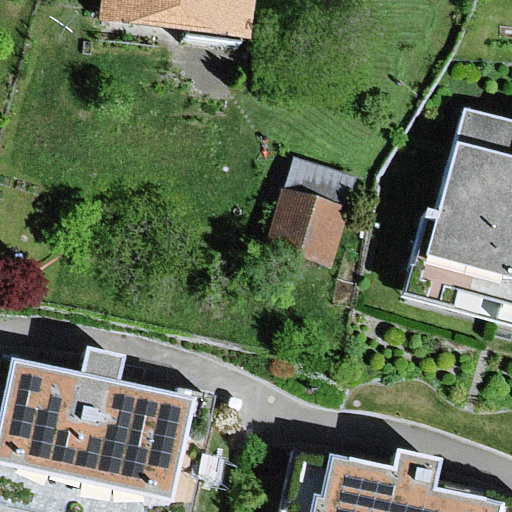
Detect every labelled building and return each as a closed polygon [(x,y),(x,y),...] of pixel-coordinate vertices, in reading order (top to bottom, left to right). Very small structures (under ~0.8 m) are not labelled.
[(109,0),(105,35),(260,54),(266,0),(109,0)] [(511,128),(459,114),(431,215),(418,212),(395,299),(511,330),(511,128)] [(347,213),(286,196),(269,255),(330,272),(347,213)] [(80,379),(0,361),(0,511),(4,511),(183,511),(206,407),(120,388),(125,369),(84,360),(80,379)] [(263,450),(260,465),(280,470),(283,455),(263,450)] [(393,486),(293,464),(282,511),(511,511),(433,494),(438,475),(397,467),(393,486)]
